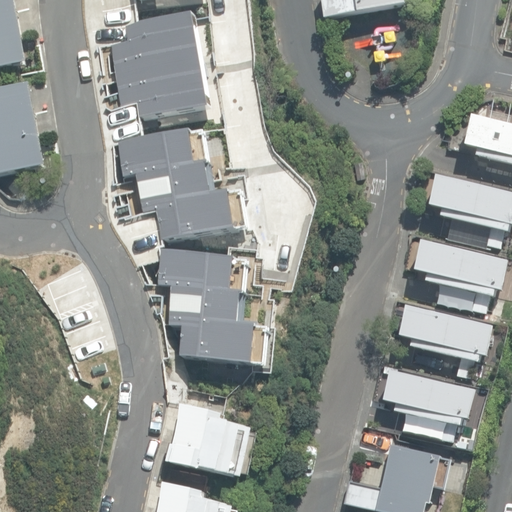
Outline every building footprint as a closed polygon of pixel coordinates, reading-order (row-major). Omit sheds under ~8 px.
[(0,0),(0,70),(32,66),(20,0),(0,0)] [(323,0),(326,19),(408,6),(406,0),(323,0)] [(131,42),(114,45),(124,107),(142,104),(144,116),(211,106),(197,15),(129,26),(131,42)] [(0,176),(52,167),(37,87),(0,93),(0,176)] [(511,125),(474,116),(467,147),(479,150),(477,156),(511,164),(511,125)] [(211,127),(125,142),(127,156),(121,157),(125,184),(132,183),(133,188),(169,182),(171,193),(135,200),(138,220),(158,216),(163,244),(254,228),(247,189),(222,194),(211,127)] [(511,194),(439,178),(432,208),(445,211),(443,217),(508,232),(510,226),(511,226),(511,194)] [(510,262),(424,242),(417,273),(428,275),(426,284),(494,300),(497,290),(503,292),(510,262)] [(255,258),(168,250),(167,265),(160,265),(158,291),(165,292),(164,297),(201,300),(200,312),(163,309),(161,329),(182,331),(179,359),(272,366),(275,327),(250,325),(255,258)] [(495,328),(410,308),(403,339),(414,341),(412,350),(480,366),(482,356),(488,358),(495,328)] [(479,393),(394,373),(386,403),(398,406),(396,414),(464,430),(466,421),(472,422),(479,393)] [(256,430),(228,424),(229,417),(185,407),(172,463),(222,475),(222,474),(243,478),(244,475),(251,476),(260,435),(255,434),(256,430)] [(454,460),(393,445),(382,489),(352,481),(346,504),(378,511),(429,511),(435,487),(447,490),(454,460)] [(239,508),(211,502),(212,495),(168,485),(161,511),(241,511),(238,511),(239,508)]
